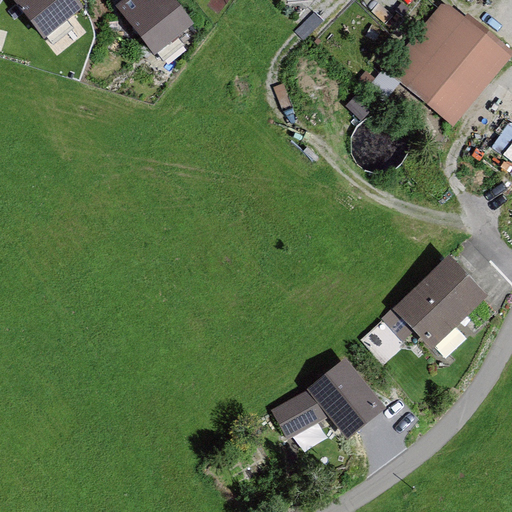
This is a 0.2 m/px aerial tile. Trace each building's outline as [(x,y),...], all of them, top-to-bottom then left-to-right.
[(15,0),(44,37),(79,9),(71,0),(15,0)] [(155,53),(190,26),(169,0),(130,0),(119,9),(155,53)] [(442,7),(391,69),(451,118),(502,57),(442,7)] [(383,74),(368,93),(380,103),(395,84),(383,74)] [(503,176),(511,182),(511,118),(500,110),(487,129),(496,135),(486,149),(490,152),(482,163),(502,177),(503,176)] [(449,263),(399,311),(395,307),(382,319),(403,341),(416,328),(443,357),(464,338),(452,325),(460,319),(473,333),(495,312),(449,263)] [(332,411),(349,433),(377,409),(344,368),(316,390),(274,414),(286,435),(316,418),(317,420),(332,411)]
